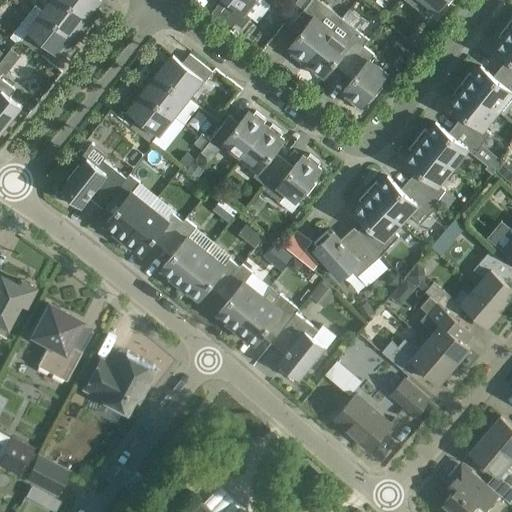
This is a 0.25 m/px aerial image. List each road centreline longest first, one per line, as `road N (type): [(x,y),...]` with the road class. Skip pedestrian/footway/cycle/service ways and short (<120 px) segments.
road 1 (residential): [(154,5),(346,141),(363,145)]
road 2 (unclassified): [(213,354),(16,199)]
road 3 (residential): [(16,199),(141,35),(154,5)]
road 4 (residential): [(154,5),(124,24),(0,180)]
road 5 (unclassified): [(382,502),(213,354)]
road 6 (residential): [(213,354),(89,511)]
road 7 (residential): [(382,502),(511,351)]
road 8 (residential): [(363,145),(378,137),(486,0)]
